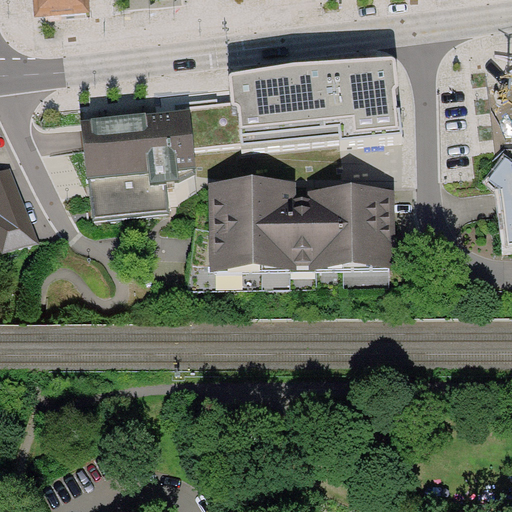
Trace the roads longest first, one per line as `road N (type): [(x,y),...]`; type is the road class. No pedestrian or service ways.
road 1 (secondary): [(417,29),(0,76)]
road 2 (residential): [(417,29),(429,218),(446,251),(490,276),(511,276)]
road 3 (residential): [(0,99),(49,200),(74,240),(95,251)]
